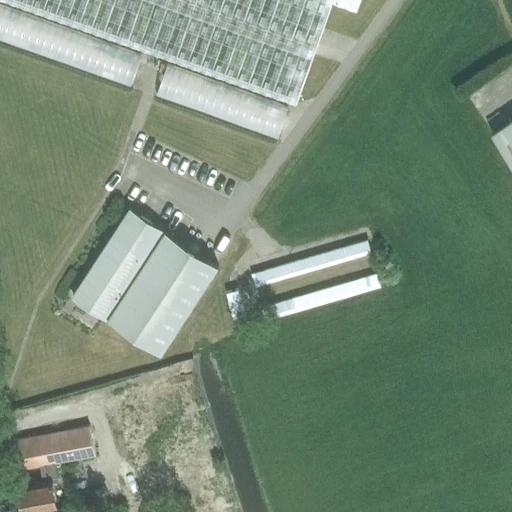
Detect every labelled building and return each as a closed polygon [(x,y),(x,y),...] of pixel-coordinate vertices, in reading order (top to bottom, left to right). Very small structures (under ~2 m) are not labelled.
[(8,0),(298,102),(299,100),(334,0),(357,9),(360,0),(8,0)] [(511,118),(492,133),(511,161),(511,118)] [(73,296),(106,318),(164,228),(131,207),(73,296)] [(164,228),(107,317),(161,352),(219,263),(164,228)] [(367,238),(251,272),(254,285),(371,250),(367,238)] [(376,272),(260,306),(264,318),(380,284),(376,272)] [(18,440),(22,469),(41,466),(44,482),(18,487),(20,496),(19,498),(18,499),(19,511),(21,511),(33,511),(57,507),(52,480),(57,479),(55,464),(95,455),(89,426),(18,440)]
